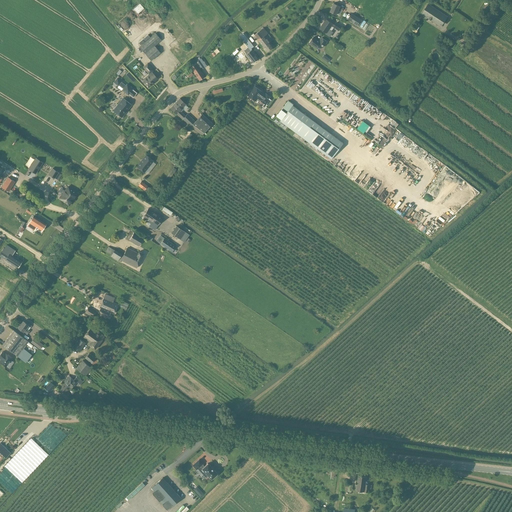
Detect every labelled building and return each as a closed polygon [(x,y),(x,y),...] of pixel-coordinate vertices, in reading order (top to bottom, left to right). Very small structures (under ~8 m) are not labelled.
[(140,3),(134,9),(138,14),(145,8),(140,3)] [(330,11),(336,14),(339,10),(342,11),(344,8),(340,6),(334,3),(330,11)] [(428,4),(421,13),(420,15),(426,19),(427,17),(441,26),(447,16),(428,4)] [(357,25),(359,22),(361,19),(352,13),(348,19),(357,25)] [(254,33),(265,24),(261,19),(250,28),(254,33)] [(320,28),(327,33),(332,25),(334,26),(334,27),(339,30),(342,26),(337,22),(335,25),(333,24),(326,19),(320,28)] [(254,33),(258,38),(269,29),(265,24),(254,33)] [(333,26),(331,29),(334,32),(333,34),(336,36),(339,31),(333,26)] [(269,29),(258,38),(261,43),(273,34),(269,29)] [(155,33),(139,47),(151,61),(160,53),(155,46),(162,40),(155,33)] [(261,43),(266,48),(277,39),(273,34),(261,43)] [(309,43),(318,49),(320,45),(323,47),(327,41),(322,38),(319,41),(314,37),(309,43)] [(252,49),(247,54),(253,62),(259,58),(252,49)] [(193,71),(199,80),(205,77),(198,68),(199,67),(200,68),(202,66),(199,62),(195,64),(196,65),(192,69),(193,71)] [(157,78),(151,71),(153,70),(148,63),(143,67),(150,75),(143,81),(148,88),(153,84),(152,83),(157,78)] [(127,84),(122,90),(128,95),(133,89),(127,84)] [(251,91),(248,95),(255,100),(257,97),(261,100),(265,103),(270,96),(266,93),(265,94),(262,92),(263,92),(255,86),(255,87),(252,92),(251,91)] [(123,98),(113,111),(122,117),(132,105),(123,98)] [(195,122),(187,114),(185,117),(180,112),(183,109),(182,108),(185,104),(180,99),(171,108),(177,114),(177,113),(183,119),(191,126),(201,135),(212,124),(202,114),(195,122)] [(276,116),(281,120),(280,121),(331,159),(343,142),(292,105),(293,104),(288,100),(276,116)] [(146,155),(137,166),(144,172),(153,160),(146,155)] [(42,162),(36,158),(29,169),(35,173),(42,162)] [(58,172),(52,168),(48,174),(55,178),(58,172)] [(2,187),(9,191),(15,181),(8,177),(2,187)] [(148,186),(141,181),(138,185),(144,190),(148,186)] [(60,198),(69,205),(77,194),(68,187),(60,198)] [(148,208),(143,216),(148,220),(147,222),(150,224),(148,226),(154,230),(162,218),(148,208)] [(33,216),(27,226),(34,230),(37,227),(42,230),(46,224),(33,216)] [(177,225),(170,234),(179,241),(185,232),(177,225)] [(143,238),(139,235),(134,232),(129,240),(138,246),(144,238),(143,238)] [(163,239),(161,241),(159,244),(170,252),(174,247),(163,239)] [(114,250),(108,246),(106,251),(112,254),(110,256),(118,261),(122,254),(114,250)] [(127,248),(121,260),(137,268),(140,261),(144,254),(139,251),(138,253),(127,248)] [(9,253),(7,257),(2,253),(0,256),(5,259),(18,268),(22,262),(9,253)] [(105,294),(100,307),(114,313),(118,304),(113,302),(115,298),(105,294)] [(121,300),(119,306),(126,309),(129,304),(121,300)] [(88,307),(85,312),(93,317),(96,312),(88,307)] [(23,321),(18,328),(23,332),(24,332),(27,334),(29,331),(26,328),(28,325),(23,321)] [(90,328),(83,337),(91,342),(89,345),(95,349),(104,336),(98,332),(97,333),(90,328)] [(14,330),(11,333),(6,339),(11,343),(7,348),(17,356),(29,341),(14,330)] [(34,337),(31,342),(41,349),(44,344),(34,337)] [(79,338),(73,347),(80,352),(86,343),(79,338)] [(1,362),(6,366),(12,358),(6,353),(5,354),(2,352),(0,354),(0,358),(1,359),(2,360),(1,362)] [(91,363),(95,358),(96,358),(89,353),(85,357),(91,363)] [(76,367),(85,375),(92,368),(83,360),(76,367)] [(64,381),(66,383),(66,382),(72,387),(76,383),(79,385),(83,381),(80,378),(79,379),(77,376),(74,380),(69,375),(64,381)] [(67,392),(72,387),(66,382),(66,383),(64,381),(58,387),(63,392),(61,394),(66,399),(70,395),(67,392)] [(50,382),(45,388),(49,392),(55,386),(50,382)] [(31,438),(25,444),(15,454),(4,466),(22,482),(48,454),(31,438)] [(0,442),(0,454),(1,453),(6,458),(11,452),(0,442)] [(217,474),(208,463),(204,466),(202,464),(203,464),(199,459),(193,465),(196,469),(198,468),(202,474),(206,478),(208,476),(211,479),(217,474)] [(359,475),(357,490),(364,491),(368,492),(369,484),(365,484),(366,476),(359,475)] [(163,478),(151,488),(155,491),(152,493),(162,505),(167,510),(169,507),(170,508),(181,498),(163,478)] [(126,497),(128,500),(145,485),(143,482),(126,497)]
